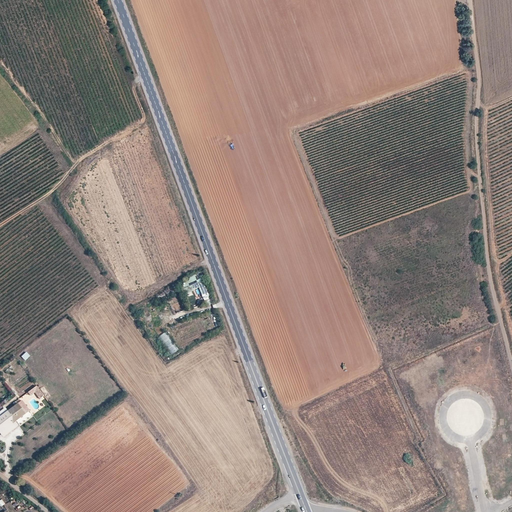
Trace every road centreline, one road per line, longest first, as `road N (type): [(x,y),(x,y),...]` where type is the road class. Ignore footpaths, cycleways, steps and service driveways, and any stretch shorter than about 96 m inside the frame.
road 1 (tertiary): [(298,491),(118,0)]
road 2 (track): [(511,365),(486,253),(467,0)]
